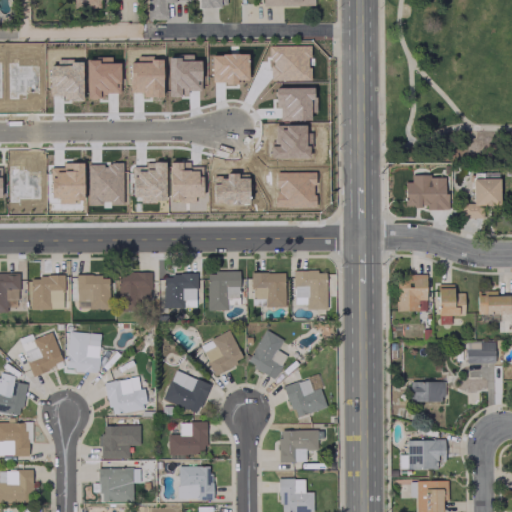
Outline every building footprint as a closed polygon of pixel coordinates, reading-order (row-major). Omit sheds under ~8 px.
[(186,0),(145,0),(146,19),(166,19),(165,2),(174,2),(174,1),(187,0),(186,0)] [(111,45),(96,44),(96,45),(85,43),(83,63),(108,66),(111,45)] [(444,175),(410,175),(410,181),(403,181),(403,206),(424,206),(424,209),(445,209),(444,175)] [(481,217),(481,205),(498,204),(498,178),(471,178),(471,202),(459,203),(459,217),(481,217)] [(325,308),(323,270),(292,271),(292,303),(305,303),(305,309),(325,308)] [(149,271),(117,272),(118,310),(137,310),(137,301),(149,301),(149,271)] [(237,271),(206,271),(205,309),(225,309),(225,296),(237,297),(237,271)] [(17,273),(0,272),(0,311),(5,311),(5,299),(17,299),(17,273)] [(282,306),(283,272),(250,272),(250,298),(263,298),(263,306),(282,306)] [(162,307),(195,306),(194,273),(161,274),(162,307)] [(107,308),(107,274),(74,275),(75,306),(87,306),(87,308),(107,308)] [(424,310),(425,274),(395,274),(394,310),(424,310)] [(61,275),(29,276),(29,309),(62,308),(61,275)] [(451,283),(436,284),(437,324),(449,323),(449,315),(462,314),(462,292),(451,292),(451,283)] [(476,295),(476,313),(508,313),(507,295),(494,295),(494,290),(483,290),(483,295),(476,295)] [(281,338),(262,329),(245,363),(273,378),(285,355),(275,350),(281,338)] [(198,344),(212,374),(241,360),(227,330),(198,344)] [(25,361),(30,374),(61,363),(50,331),(31,338),(38,357),(25,361)] [(64,369),(96,371),(98,332),(65,331),(64,369)] [(464,362),(492,362),(492,341),(464,340),(464,362)] [(161,398),(196,413),(208,383),(173,369),(161,398)] [(141,408),(135,376),(102,382),(108,414),(141,408)] [(324,406),(318,387),(310,390),(306,377),(282,385),(292,416),(324,406)] [(0,411),(20,413),(23,381),(0,378),(0,411)] [(441,381),(408,381),(408,400),(441,400),(441,381)] [(0,421),(0,454),(28,455),(29,422),(0,421)] [(203,421),(178,422),(178,434),(166,434),(166,454),(204,453),(203,421)] [(137,424),(99,425),(100,457),(126,456),(125,444),(138,444),(137,424)] [(277,461),(303,461),(303,449),(315,449),(315,438),(320,437),(320,429),(277,430),(277,461)] [(405,440),(405,469),(435,468),(435,461),(443,460),(442,439),(405,440)] [(209,465),(176,465),(176,498),(210,498),(209,465)] [(97,501),(131,500),(130,482),(137,482),(137,467),(97,468),(97,501)] [(310,491),(303,491),(302,478),(277,478),(278,511),(311,511),(310,491)] [(445,480),(408,480),(408,497),(414,497),(413,511),(440,511),(441,500),(446,500),(445,480)]
